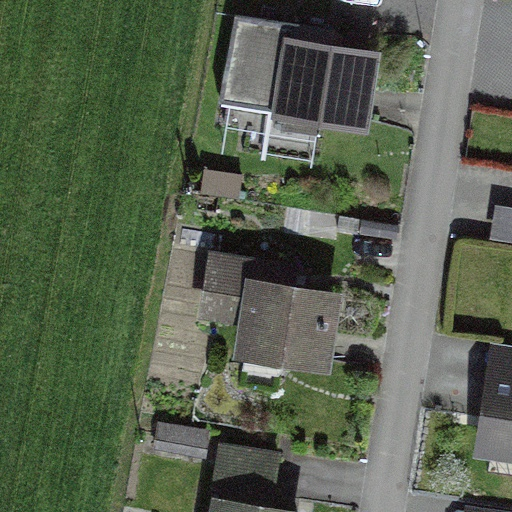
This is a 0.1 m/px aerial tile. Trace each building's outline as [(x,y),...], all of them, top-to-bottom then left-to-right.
[(367,56),(324,49),(327,31),(231,15),(215,102),(356,125),(367,56)] [(238,353),(318,365),(329,296),(285,289),(288,271),(210,258),(202,312),(244,319),(238,353)] [(511,378),(488,375),(476,450),(511,455),(511,378)] [(153,448),(198,456),(202,433),(157,425),(153,448)] [(268,495),(274,456),(216,446),(209,485),(222,487),(219,503),(215,502),(213,511),(268,511),(249,509),(252,492),(268,495)]
